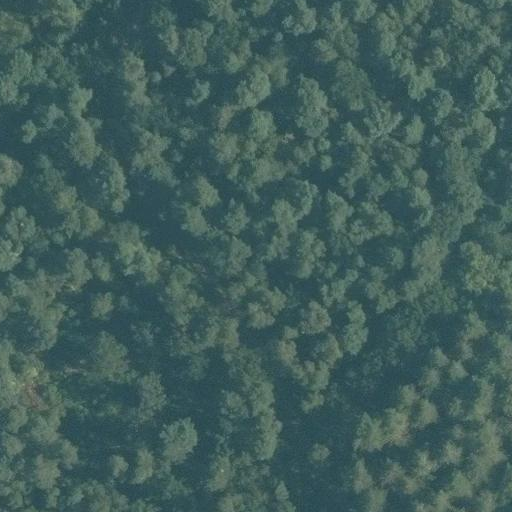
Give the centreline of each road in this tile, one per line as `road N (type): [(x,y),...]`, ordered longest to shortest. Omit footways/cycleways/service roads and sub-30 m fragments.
road 1 (track): [(169,0),(109,76),(131,201),(216,291),(292,469),(346,511)]
road 2 (track): [(131,201),(0,133)]
